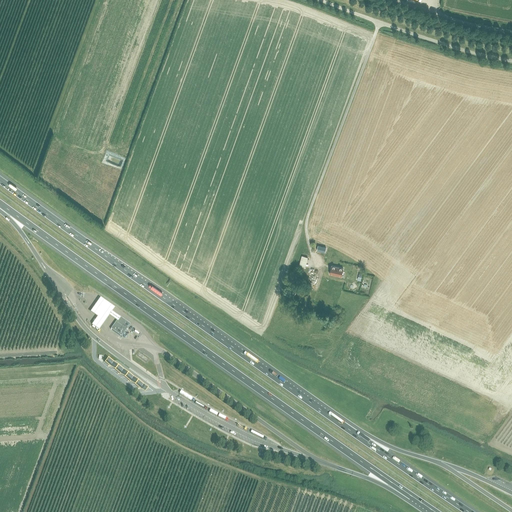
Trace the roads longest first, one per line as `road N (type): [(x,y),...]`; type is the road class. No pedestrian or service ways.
road 1 (motorway): [(0,203),(411,496)]
road 2 (motorway): [(339,422),(0,181)]
road 3 (unclassified): [(511,60),(318,0)]
road 4 (motorway): [(468,511),(339,422)]
